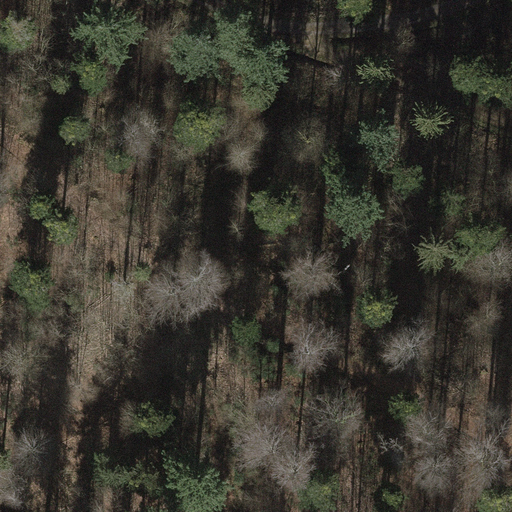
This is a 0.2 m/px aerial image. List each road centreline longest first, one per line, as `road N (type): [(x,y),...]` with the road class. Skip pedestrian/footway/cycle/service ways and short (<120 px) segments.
road 1 (track): [(511,450),(113,244),(54,179),(0,138)]
road 2 (track): [(272,27),(511,122)]
road 3 (track): [(413,0),(272,27)]
